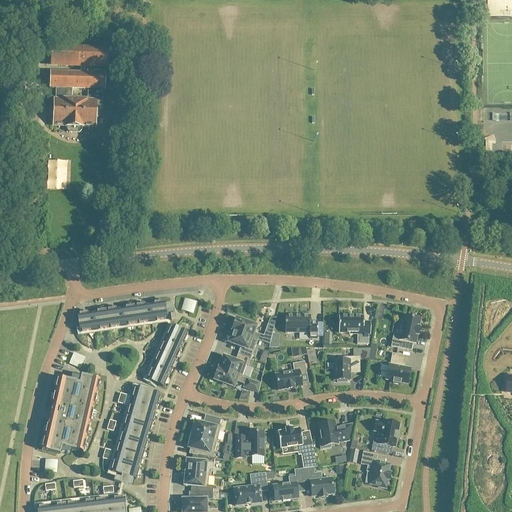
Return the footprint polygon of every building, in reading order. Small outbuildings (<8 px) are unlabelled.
[(107,67),(108,50),(52,49),(51,65),(80,66),(80,74),(51,73),(51,88),(56,88),(55,98),(54,126),(66,126),(66,131),(68,133),(80,133),(82,131),(82,127),(95,127),(95,116),(102,116),(102,91),(103,91),(104,71),(88,70),(87,74),(85,74),(85,66),(107,67)] [(184,311),(189,313),(193,314),(196,303),(185,300),(182,310),(184,311)] [(164,302),(149,304),(152,322),(167,320),(166,317),(164,305),(164,302)] [(152,322),(149,304),(135,306),(137,324),(152,322)] [(172,304),(164,305),(166,317),(170,316),(171,322),(176,321),(175,315),(174,310),(172,304)] [(137,324),(135,306),(120,308),(123,326),(137,324)] [(123,326),(120,308),(106,310),(109,328),(123,326)] [(106,310),(92,312),(95,330),(109,328),(106,310)] [(95,330),(92,312),(77,315),(80,332),(95,330)] [(410,317),(404,316),(400,337),(393,335),(391,347),(408,350),(410,342),(415,344),(417,335),(418,336),(420,328),(419,328),(420,319),(419,319),(419,317),(410,315),(410,317)] [(285,316),(285,333),(309,333),(309,339),(317,339),(317,322),(310,322),(310,316),(285,316)] [(349,335),(350,334),(357,334),(357,344),(369,345),(369,334),(370,334),(370,335),(371,335),(371,322),(370,322),(364,322),(364,316),(363,316),(363,317),(339,317),(339,316),(338,334),(339,334),(339,333),(349,333),(349,335)] [(232,331),(257,340),(270,345),(274,327),(268,325),(263,336),(254,333),(257,326),(236,318),(232,331)] [(165,339),(182,347),(188,335),(187,335),(188,333),(171,326),(165,339)] [(257,340),(232,331),(232,333),(230,332),(227,341),(229,341),(228,343),(240,348),(238,354),(251,359),(257,340)] [(182,347),(165,339),(160,352),(176,360),(182,347)] [(314,349),(306,351),(308,358),(316,356),(314,349)] [(353,350),(353,357),(342,358),(342,361),(334,361),(334,381),(337,381),(337,383),(347,383),(347,381),(350,381),(350,373),(352,373),(360,373),(360,360),(368,360),(370,349),(353,350)] [(176,360),(160,352),(154,366),(170,373),(176,360)] [(74,354),(69,364),(80,369),(84,358),(74,354)] [(223,356),(218,368),(246,378),(242,377),(246,365),(248,366),(251,359),(238,354),(235,361),(223,356)] [(401,383),(407,384),(410,370),(403,368),(404,365),(405,365),(407,357),(392,354),(390,365),(389,365),(386,380),(393,381),(392,384),(400,385),(401,383)] [(294,389),(294,388),(302,387),(300,376),(307,375),(304,362),(292,364),(294,372),(289,373),(275,375),(276,382),(274,382),(276,390),(278,389),(278,391),(286,389),(286,390),(294,389)] [(170,373),(154,366),(147,380),(164,387),(164,385),(165,386),(170,373)] [(246,378),(218,368),(214,380),(234,388),(236,382),(245,385),(244,388),(251,391),(254,382),(260,384),(246,378)] [(58,379),(42,450),(60,454),(61,447),(83,452),(100,381),(82,377),(80,384),(58,379)] [(135,388),(131,401),(157,409),(161,395),(147,391),(137,388),(135,388)] [(131,401),(127,415),(153,423),(157,409),(131,401)] [(127,415),(123,429),(149,436),(153,423),(127,415)] [(221,426),(219,425),(221,419),(205,416),(203,425),(195,423),(194,425),(192,425),(190,433),(192,433),(192,435),(217,442),(221,426)] [(320,449),(321,450),(331,448),(330,446),(338,445),(338,443),(349,441),(352,425),(351,425),(339,427),(339,428),(335,429),(334,422),(318,425),(321,439),(319,439),(320,449)] [(386,453),(387,446),(395,448),(399,425),(384,422),(383,423),(375,422),(374,432),(381,433),(379,444),(373,443),(372,450),(386,453)] [(304,469),(314,468),(317,467),(312,442),(303,444),(300,429),(293,430),(292,428),(284,429),(285,431),(277,432),(278,435),(276,435),(278,444),(279,444),(280,449),(297,446),(298,455),(301,455),(304,469)] [(149,436),(123,429),(119,443),(145,450),(149,436)] [(237,438),(236,438),(236,459),(245,459),(245,457),(264,457),(264,443),(266,443),(266,434),(264,434),(264,433),(262,433),(262,431),(254,431),(254,433),(249,433),(249,441),(237,441),(237,438)] [(217,442),(192,435),(191,437),(189,437),(187,445),(189,445),(189,448),(199,450),(198,456),(213,458),(213,457),(217,442)] [(119,443),(115,457),(141,464),(145,450),(119,443)] [(225,444),(222,454),(230,455),(232,445),(225,444)] [(358,452),(351,450),(350,459),(357,460),(358,452)] [(363,453),(360,465),(367,466),(366,473),(372,474),(370,485),(379,487),(378,488),(386,490),(388,481),(389,481),(391,473),(388,473),(390,465),(376,462),(378,455),(363,453)] [(213,458),(198,456),(197,461),(186,460),(186,463),(184,462),(183,471),(185,471),(185,473),(209,475),(209,471),(210,470),(213,470),(214,459),(213,458)] [(141,464),(115,457),(111,472),(113,472),(122,475),(133,478),(137,479),(139,472),(141,464)] [(57,461),(46,461),(45,472),(56,473),(57,461)] [(304,469),(301,469),(303,483),(310,482),(312,497),(319,496),(319,499),(327,498),(326,496),(333,495),(333,492),(335,492),(334,485),(332,485),(332,479),(322,480),(321,473),(314,474),(314,468),(304,469)] [(303,483),(301,469),(294,470),(295,477),(288,477),(289,484),(273,486),(275,502),(283,501),(283,502),(290,501),(290,500),(298,499),(296,484),(303,483)] [(209,475),(185,473),(184,486),(197,487),(196,493),(199,493),(212,494),(213,486),(208,486),(209,475)] [(257,487),(234,489),(236,506),(261,503),(260,492),(268,491),(265,473),(250,475),(250,476),(256,475),(257,487)] [(115,477),(114,482),(120,483),(125,485),(132,485),(133,478),(122,475),(121,479),(115,477)] [(183,500),(182,511),(206,511),(206,500),(218,500),(218,494),(213,494),(212,494),(199,493),(199,500),(188,500),(183,500)] [(125,511),(124,497),(109,499),(110,511),(125,511)] [(110,511),(109,499),(94,501),(95,511),(110,511)] [(95,511),(94,501),(80,502),(81,511),(95,511)] [(81,511),(80,502),(66,504),(66,511),(81,511)]
